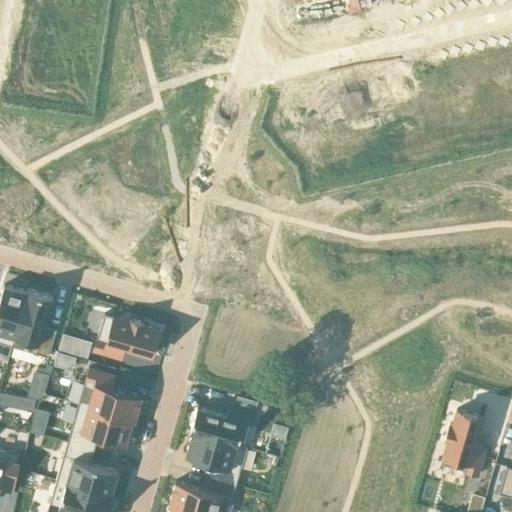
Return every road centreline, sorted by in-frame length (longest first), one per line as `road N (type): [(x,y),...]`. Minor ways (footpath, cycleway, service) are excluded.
road 1 (residential): [(0,255),(194,313),(138,511)]
road 2 (residential): [(511,16),(282,68),(268,55),(255,0)]
